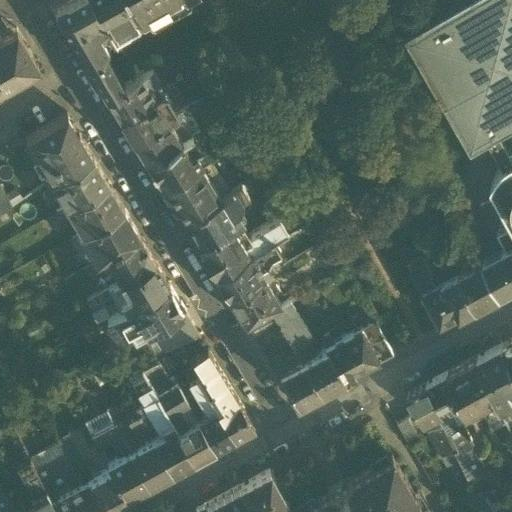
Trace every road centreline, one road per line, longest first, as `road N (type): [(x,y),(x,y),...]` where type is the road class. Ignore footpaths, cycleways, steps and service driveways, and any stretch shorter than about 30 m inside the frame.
road 1 (residential): [(286,439),(22,7)]
road 2 (residential): [(286,439),(511,315)]
road 3 (residential): [(155,511),(286,439)]
